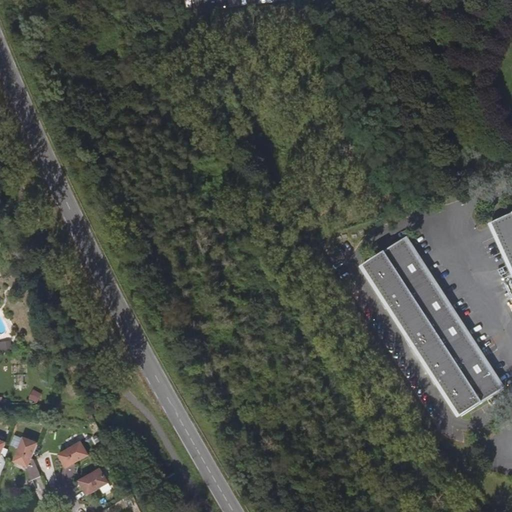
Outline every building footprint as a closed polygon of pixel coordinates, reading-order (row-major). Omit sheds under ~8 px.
[(511,214),(493,224),(511,265),(511,214)] [(504,390),(407,238),(365,265),(462,417),(504,390)] [(30,457),(37,441),(23,435),(15,454),(22,457),(32,478),(40,475),(33,458),(30,457)] [(67,481),(70,483),(75,464),(74,462),(85,455),(77,442),(58,453),(65,464),(60,480),(67,481)] [(78,479),(87,492),(105,481),(97,468),(78,479)]
